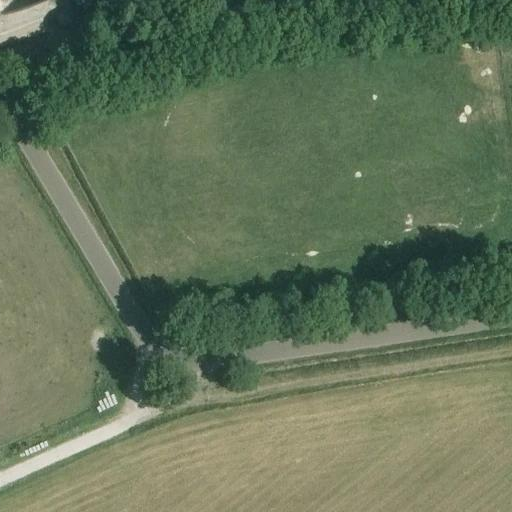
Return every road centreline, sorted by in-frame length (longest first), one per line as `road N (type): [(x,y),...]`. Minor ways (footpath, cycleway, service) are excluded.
road 1 (unclassified): [(511,318),(209,360),(173,358),(146,337),(0,94)]
road 2 (track): [(0,482),(131,421),(146,337)]
